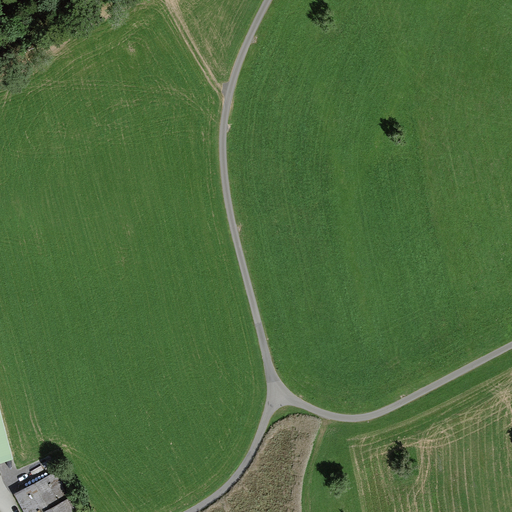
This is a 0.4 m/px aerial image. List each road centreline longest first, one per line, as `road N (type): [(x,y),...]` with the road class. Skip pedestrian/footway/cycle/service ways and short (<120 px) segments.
road 1 (residential): [(267,0),(233,79),(221,135),(228,206),(273,387)]
road 2 (residential): [(273,387),(324,413),(369,416),(511,345)]
road 3 (residential): [(273,387),(265,430),(243,466),(189,511)]
